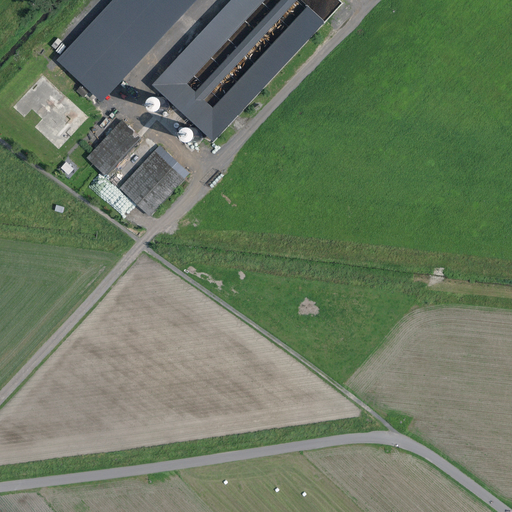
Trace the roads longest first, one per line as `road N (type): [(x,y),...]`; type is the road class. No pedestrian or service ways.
road 1 (unclassified): [(0,487),(386,435),(435,455),(511,511)]
road 2 (track): [(375,0),(143,243)]
road 3 (track): [(143,243),(401,437)]
road 4 (track): [(143,243),(0,399)]
road 5 (track): [(0,138),(143,243)]
